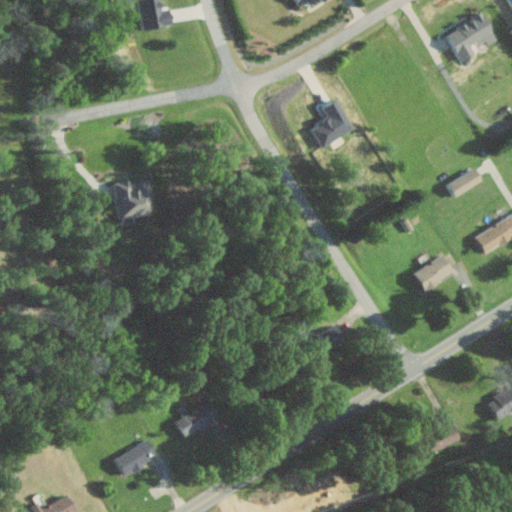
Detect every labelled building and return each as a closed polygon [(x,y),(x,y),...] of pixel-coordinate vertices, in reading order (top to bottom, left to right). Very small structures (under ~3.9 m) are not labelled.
[(311,0),(287,0),(292,10),(311,0)] [(437,33),(453,61),(470,51),(467,46),(479,39),(483,44),(492,39),(475,10),(437,33)] [(440,184),(449,197),(475,180),(466,167),(440,184)] [(111,218),(149,214),(145,178),(107,182),(111,218)] [(477,251),(511,231),(511,210),(468,235),(477,251)] [(407,270),(415,289),(448,274),(440,255),(407,270)] [(337,342),(327,325),(301,339),(311,357),(337,342)] [(511,386),(483,399),(491,418),(511,408),(511,386)] [(213,419),(203,401),(168,420),(177,438),(213,419)] [(456,439),(448,422),(404,442),(412,459),(456,439)] [(107,457),(116,474),(151,456),(142,439),(107,457)] [(32,505),(35,511),(34,511),(76,511),(78,511),(69,493),(42,506),(39,502),(32,505)]
